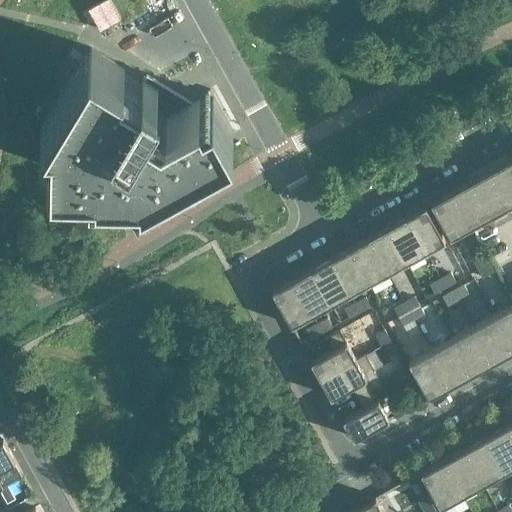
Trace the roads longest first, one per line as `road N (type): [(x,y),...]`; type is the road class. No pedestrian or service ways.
road 1 (residential): [(350,473),(258,295),(269,259),(318,227)]
road 2 (residential): [(197,0),(318,227)]
road 3 (residential): [(318,227),(511,119)]
road 4 (residential): [(350,473),(511,382)]
road 5 (residential): [(0,414),(36,450),(67,511)]
